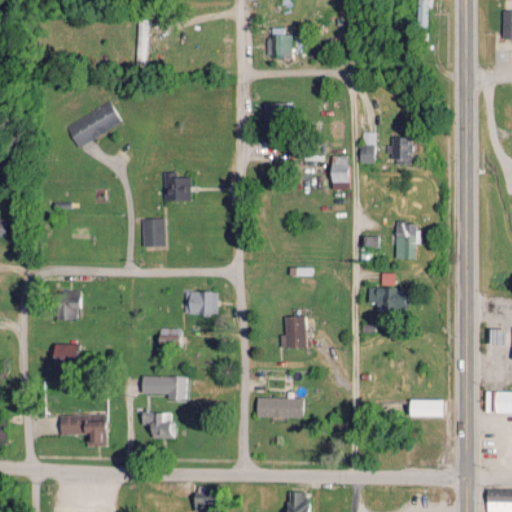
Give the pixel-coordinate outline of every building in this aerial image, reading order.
[(431,0),(417,0),(416,28),(427,28),(428,7),(432,7),(431,0)] [(501,11),(511,11),(511,36),(502,37),(501,11)] [(290,34),(281,33),(281,28),(271,27),(270,36),(266,36),(265,54),(289,55),(290,34)] [(64,123),(75,145),(120,123),(110,101),(64,123)] [(358,161),(373,162),(374,133),(363,133),(363,144),(359,144),(358,161)] [(387,137),(387,153),(391,153),(392,163),(410,163),(409,136),(387,137)] [(347,188),(346,154),(329,155),(330,189),(347,188)] [(189,199),(188,176),(174,176),(174,171),(162,171),(162,200),(189,199)] [(140,217),(141,245),(163,245),(163,217),(140,217)] [(417,243),(417,222),(394,221),(394,257),(414,258),(414,243),(417,243)] [(376,246),(376,235),(360,235),(360,246),(376,246)] [(394,272),(380,272),(380,283),(394,283),(394,272)] [(375,308),(403,309),(403,287),(367,286),(367,301),(376,301),(375,308)] [(77,319),(77,290),(56,289),(55,319),(77,319)] [(216,291),(184,290),(183,313),(215,314),(216,291)] [(279,333),(279,347),(304,346),(303,315),(283,316),(283,333),(279,333)] [(178,342),(179,327),(157,327),(157,341),(178,342)] [(486,343),(501,343),(502,329),(487,328),(486,343)] [(76,343),(51,342),(50,364),(75,365),(76,343)] [(166,399),(185,399),(185,375),(140,375),(140,392),(166,393),(166,399)] [(511,390),(483,390),(483,412),(511,413),(511,390)] [(254,415),(300,417),(301,398),(255,396),(254,415)] [(441,416),(441,399),(407,398),(407,415),(441,416)] [(148,438),(173,437),(173,421),(169,421),(169,411),(139,412),(139,424),(148,424),(148,438)] [(8,420),(0,417),(0,440),(3,441),(8,420)] [(511,506),(511,487),(484,488),(484,511),(506,511),(505,501),(511,501),(511,506)] [(213,492),(192,491),(191,509),(212,509),(213,492)] [(286,511),(284,511),(283,511),(305,511),(306,491),(287,491),(286,511)]
